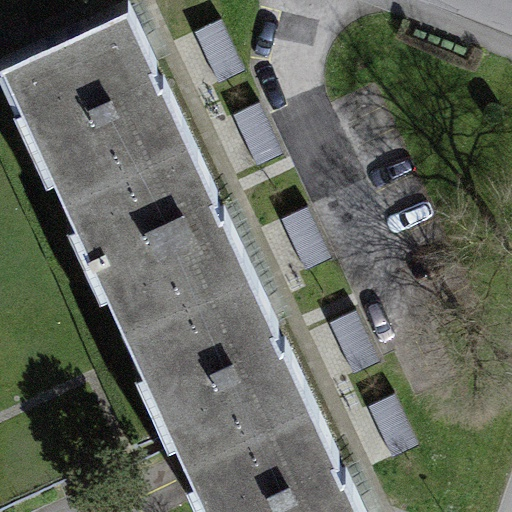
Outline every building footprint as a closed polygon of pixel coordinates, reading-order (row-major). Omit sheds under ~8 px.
[(145,0),(110,0),(0,47),(0,60),(60,201),(207,136),(145,0)] [(198,85),(241,67),(221,21),(178,39),(198,85)] [(60,201),(116,328),(263,264),(207,136),(60,201)] [(116,328),(178,467),(325,400),(263,264),(116,328)] [(178,467),(199,511),(376,511),(325,400),(178,467)]
